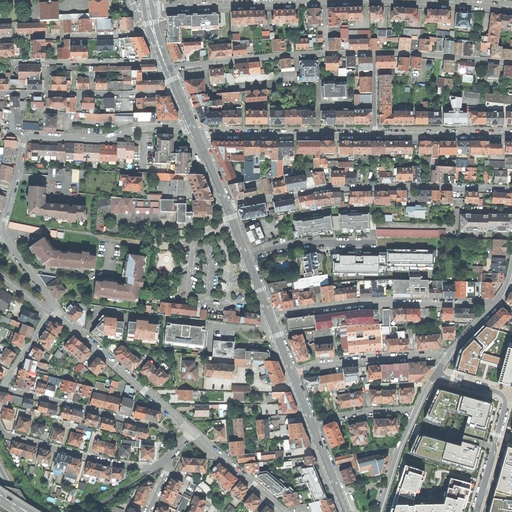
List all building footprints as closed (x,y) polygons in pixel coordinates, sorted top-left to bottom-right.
[(90,13),(90,19),(91,19),(95,19),(97,19),(108,19),(108,14),(107,14),(107,2),(89,2),(90,13)] [(51,21),(57,20),(59,20),(58,14),(58,3),(39,3),(40,21),(43,21),(46,21),(51,21)] [(369,8),(370,20),(384,20),(383,12),(381,12),(381,7),(374,7),(369,8)] [(348,19),(347,8),(335,8),(328,9),(328,27),(340,27),(339,19),(348,19)] [(362,21),(362,8),(355,8),(347,8),(348,19),(348,21),(362,21)] [(391,20),(404,21),(405,8),(399,8),(394,8),(394,13),(391,12),(391,20)] [(411,9),(405,8),(404,21),(417,22),(418,14),(416,14),(416,9),(411,9)] [(314,27),(317,27),(317,26),(320,25),(320,19),(321,19),(321,14),(320,14),(320,9),(313,10),(308,10),(308,15),(307,15),(307,18),(308,18),(308,26),(309,26),(314,26),(314,27)] [(272,24),(285,23),(284,10),(278,11),(274,11),(274,17),(272,17),(272,24)] [(295,16),(295,10),(289,10),(284,10),(285,23),(291,23),(297,23),(297,16),(295,16)] [(425,22),(437,23),(438,10),(432,10),(428,10),(427,16),(425,15),(425,22)] [(438,10),(437,23),(450,24),(450,17),(448,17),(449,11),(443,11),(438,10)] [(264,17),(264,11),(259,11),(253,12),(254,24),(267,24),(266,17),(264,17)] [(254,25),(254,24),(253,12),(243,12),(231,13),(231,26),(254,25)] [(455,14),(455,28),(470,29),(470,24),(471,24),(471,20),(471,15),(466,14),(466,13),(463,13),(460,13),(460,14),(455,14)] [(192,28),(192,30),(219,29),(218,14),(212,14),(211,15),(210,17),(208,17),(207,15),(206,15),(202,15),(191,15),(192,28)] [(499,31),(500,28),(501,15),(496,14),(491,14),(489,30),(499,31)] [(192,28),(191,15),(173,16),(173,17),(170,17),(169,18),(169,20),(167,20),(167,25),(167,26),(167,27),(167,32),(167,35),(167,39),(170,39),(170,44),(176,43),(181,43),(180,26),(185,26),(185,29),(192,28)] [(511,29),(511,21),(511,22),(511,20),(511,16),(507,16),(501,15),(500,28),(511,29)] [(120,29),(120,31),(126,31),(133,31),(133,18),(123,18),(120,18),(120,27),(120,29)] [(91,32),(91,19),(90,19),(79,20),(80,32),(86,32),(91,32)] [(104,32),(110,31),(110,19),(108,19),(97,19),(97,32),(104,32)] [(32,24),(32,34),(40,33),(46,33),(46,26),(46,23),(43,23),(40,23),(32,24)] [(25,34),(32,34),(32,24),(19,25),(17,25),(18,29),(18,34),(25,34)] [(0,34),(4,35),(11,34),(11,30),(11,25),(0,25),(0,34)] [(315,35),(317,35),(317,27),(314,27),(314,26),(309,26),(309,35),(315,35)] [(404,29),(403,36),(412,36),(417,37),(420,37),(421,30),(404,29)] [(499,31),(489,30),(488,33),(487,41),(487,44),(489,44),(492,44),(497,45),(498,45),(499,31)] [(437,31),(436,38),(437,38),(442,39),(445,39),(450,40),(450,32),(437,31)] [(140,58),(149,54),(145,45),(142,38),(131,38),(134,46),(140,58)] [(400,38),(399,49),(405,50),(409,50),(410,39),(400,38)] [(296,39),(296,49),(303,49),(309,49),(309,48),(308,39),(296,39)] [(329,39),(329,50),(334,50),(340,50),(340,47),(340,43),(340,41),(340,39),(329,39)] [(273,40),(273,51),(279,51),(284,51),(284,44),(284,42),(284,40),(273,40)] [(370,40),(370,50),(374,50),(379,50),(379,44),(379,40),(370,40)] [(420,40),(419,51),(423,51),(428,52),(429,43),(429,42),(429,40),(424,40),(420,40)] [(31,41),(31,60),(37,60),(45,59),(45,49),(40,49),(40,47),(45,47),(45,45),(45,41),(31,41)] [(98,41),(98,51),(104,51),(113,51),(112,41),(108,41),(98,41)] [(349,49),(349,50),(359,50),(367,50),(367,41),(348,41),(349,42),(349,49)] [(450,42),(445,41),(444,53),(448,54),(452,54),(453,44),(454,42),(450,42)] [(171,54),(175,62),(183,59),(176,43),(170,44),(168,44),(166,44),(171,54)] [(487,46),(489,47),(489,44),(487,44),(481,43),(480,50),(486,51),(487,46)] [(2,45),(2,56),(3,56),(4,58),(7,58),(7,57),(7,56),(10,56),(13,56),(13,55),(19,55),(19,48),(16,48),(16,46),(13,46),(13,44),(2,44),(2,45)] [(208,46),(209,59),(221,58),(232,57),(231,44),(208,46)] [(462,45),(453,44),(452,54),(456,54),(461,55),(462,45)] [(233,47),(234,56),(240,56),(246,55),(246,47),(245,45),(242,46),(233,47)] [(87,47),(70,47),(70,49),(70,59),(78,59),(87,59),(87,47)] [(497,47),(491,47),(490,58),(496,58),(500,59),(502,48),(497,47)] [(62,59),(67,59),(67,49),(64,49),(62,49),(59,49),(59,48),(58,48),(58,59),(62,59)] [(502,49),(501,59),(506,59),(510,60),(511,50),(505,49),(502,49)] [(346,58),(346,68),(355,68),(355,57),(349,58),(346,58)] [(376,57),(376,68),(391,68),(394,68),(394,57),(384,57),(376,57)] [(338,63),(338,58),(332,58),(325,58),(326,70),(334,70),(338,70),(338,63)] [(397,70),(398,70),(398,71),(402,71),(406,71),(407,71),(408,59),(404,59),(399,58),(397,70)] [(412,58),(411,68),(417,68),(417,69),(420,70),(421,59),(416,58),(412,58)] [(280,60),(281,69),(290,68),(290,63),(290,59),(285,60),(280,60)] [(299,78),(299,82),(301,82),(318,81),(318,65),(316,65),(316,63),(313,61),(306,61),(300,61),(301,61),(302,66),(300,66),(300,78),(299,78)] [(451,73),(453,73),(453,71),(454,64),(454,62),(449,61),(444,61),(443,72),(451,73)] [(467,63),(461,62),(461,64),(460,72),(460,73),(466,74),(467,70),(474,71),(475,64),(467,63)] [(233,70),(233,73),(233,76),(248,75),(247,64),(243,64),(235,65),(235,70),(233,70)] [(372,70),(372,64),(358,64),(358,70),(358,72),(366,72),(368,72),(368,70),(372,70)] [(28,80),(40,80),(40,74),(40,65),(19,65),(19,80),(20,80),(25,80),(28,80)] [(489,65),(487,77),(498,78),(498,75),(498,71),(499,66),(493,66),(489,65)] [(504,67),(503,76),(510,77),(510,78),(511,78),(511,67),(508,67),(504,67)] [(209,70),(211,84),(224,83),(223,77),(225,77),(224,74),(223,74),(222,69),(215,70),(209,70)] [(136,81),(141,81),(141,76),(141,71),(132,71),(132,77),(132,81),(136,81)] [(408,76),(407,85),(414,85),(415,76),(411,76),(412,72),(408,71),(408,76)] [(227,85),(234,85),(233,76),(233,73),(226,74),(227,85)] [(391,80),(391,76),(379,76),(379,81),(379,87),(390,87),(390,80),(391,80)] [(52,77),(52,90),(58,90),(66,90),(66,81),(65,81),(65,78),(52,77)] [(83,89),(89,89),(89,79),(81,78),(79,78),(78,78),(77,89),(83,89)] [(360,78),(360,93),(371,93),(371,84),(372,78),(366,78),(360,78)] [(101,89),(107,89),(107,81),(107,79),(99,79),(97,79),(95,79),(95,90),(99,90),(99,89),(101,89)] [(443,79),(442,88),(443,89),(452,90),(453,81),(443,79)] [(28,80),(28,90),(34,90),(41,90),(41,80),(40,80),(28,80)] [(188,91),(190,96),(205,95),(204,80),(186,81),(184,84),(188,91)] [(136,81),(136,90),(150,90),(163,90),(164,87),(163,84),(162,81),(141,81),(136,81)] [(322,87),(322,100),(322,98),(327,98),(327,99),(342,99),(342,98),(347,97),(347,99),(346,82),(334,83),(334,81),(331,81),(323,82),(323,87),(322,87)] [(390,87),(379,87),(379,97),(379,102),(379,106),(391,106),(391,87),(390,87)] [(245,92),(245,95),(246,102),(257,102),(267,101),(267,95),(266,90),(262,90),(262,93),(259,94),(259,92),(258,92),(258,91),(254,91),(254,93),(253,93),(253,94),(250,94),(250,91),(245,92)] [(465,91),(464,97),(479,99),(480,93),(465,91)] [(222,94),(222,101),(237,101),(239,101),(239,92),(222,94)] [(511,96),(486,93),(486,101),(511,103),(511,96)] [(193,103),(195,108),(208,107),(210,107),(222,106),(222,101),(217,102),(205,102),(207,101),(207,100),(208,100),(208,98),(207,98),(206,95),(205,95),(190,96),(193,103)] [(372,95),(359,95),(359,105),(365,105),(365,106),(366,107),(372,107),(372,95)] [(452,109),(453,109),(453,108),(459,108),(459,109),(461,109),(462,98),(449,96),(450,100),(451,100),(452,109)] [(176,120),(178,118),(171,102),(169,97),(156,98),(157,106),(158,113),(158,120),(176,120)] [(10,98),(10,107),(19,108),(19,98),(14,98),(10,98)] [(32,98),(31,107),(40,108),(43,108),(44,98),(37,98),(32,98)] [(60,107),(66,108),(66,98),(57,98),(49,98),(48,107),(54,108),(54,109),(60,110),(60,107)] [(86,109),(94,109),(94,99),(88,98),(82,98),(82,103),(82,106),(82,109),(86,109)] [(156,98),(146,99),(147,106),(157,106),(156,98)] [(104,99),(104,109),(109,109),(114,109),(114,99),(109,99),(104,99)] [(136,99),(137,114),(147,114),(147,112),(147,106),(146,99),(136,99)] [(391,106),(379,106),(379,112),(379,118),(379,123),(381,124),(387,124),(393,124),(393,115),(390,115),(391,106)] [(195,108),(201,123),(204,124),(212,124),(222,125),(222,113),(208,113),(208,109),(208,107),(195,108)] [(459,125),(467,125),(467,112),(459,112),(459,109),(459,108),(453,108),(453,109),(453,112),(443,111),(443,124),(455,124),(455,125),(459,125)] [(335,112),(335,124),(343,125),(354,125),(354,112),(347,112),(347,109),(343,109),(343,112),(335,112)] [(245,112),(245,125),(256,125),(267,125),(267,112),(264,112),(264,110),(261,110),(261,112),(251,112),(251,111),(248,111),(248,112),(245,112)] [(321,112),(321,120),(323,120),(323,124),(329,124),(335,124),(335,112),(335,110),(330,110),(330,112),(321,112)] [(222,113),(222,125),(224,125),(232,125),(241,125),(241,112),(234,112),(234,111),(229,111),(229,112),(227,112),(226,113),(222,113)] [(284,112),(284,124),(292,124),(301,124),(301,112),(296,112),(296,111),(291,111),(291,112),(284,112)] [(301,112),(301,124),(307,125),(315,124),(315,113),(309,113),(309,111),(301,111),(301,112)] [(354,112),(354,125),(361,125),(369,125),(372,122),(372,111),(359,111),(354,111),(354,112)] [(284,124),(284,112),(281,112),(271,112),(270,112),(271,124),(275,124),(275,125),(277,125),(280,125),(280,124),(284,124)] [(393,115),(393,124),(402,125),(413,125),(413,112),(393,112),(393,115)] [(478,124),(486,124),(486,113),(486,112),(470,112),(470,119),(472,119),(472,124),(478,124)] [(416,113),(416,124),(421,124),(427,124),(428,113),(416,113)] [(428,113),(427,124),(435,125),(441,125),(441,113),(428,113)] [(493,113),(486,113),(486,124),(494,124),(503,124),(503,113),(497,113),(493,113)] [(137,114),(133,114),(133,121),(133,122),(143,122),(153,123),(155,120),(155,114),(152,114),(148,114),(147,114),(137,114)] [(43,127),(43,131),(50,131),(56,131),(57,115),(46,115),(45,127),(43,127)] [(169,164),(168,174),(170,174),(183,175),(186,175),(189,175),(189,167),(191,167),(192,162),(192,158),(189,158),(189,154),(184,154),(184,150),(178,149),(178,151),(177,151),(177,154),(173,154),(174,136),(158,135),(157,152),(156,152),(155,164),(169,164)] [(211,145),(218,161),(229,161),(229,155),(229,153),(229,142),(220,142),(213,142),(211,145)] [(244,155),(244,142),(235,142),(235,150),(242,150),(242,155),(244,155)] [(244,155),(244,156),(253,156),(253,154),(260,154),(260,142),(251,142),(244,142),(244,155)] [(260,142),(260,154),(260,161),(264,161),(264,157),(264,156),(265,155),(272,155),(272,161),(273,161),(278,161),(278,160),(278,142),(269,142),(260,142)] [(285,142),(278,142),(278,160),(281,160),(281,156),(282,154),(286,154),(288,154),(289,154),(290,156),(290,160),(294,160),(294,142),(285,142)] [(315,155),(315,159),(320,159),(320,154),(320,142),(308,142),(298,142),(297,153),(313,153),(315,155)] [(326,142),(320,142),(320,154),(334,154),(334,142),(326,142)] [(353,154),(353,142),(345,142),(340,142),(340,154),(350,154),(350,156),(349,156),(349,160),(353,160),(353,154)] [(371,154),(371,142),(362,142),(353,142),(353,154),(371,154)] [(375,155),(375,154),(385,154),(385,142),(378,142),(371,142),(371,154),(371,155),(375,155)] [(385,142),(385,154),(397,154),(397,142),(391,142),(385,142)] [(404,142),(397,142),(397,154),(412,154),(412,142),(404,142)] [(431,153),(431,142),(424,142),(419,142),(419,153),(420,153),(420,154),(422,154),(422,153),(431,153)] [(439,148),(439,155),(445,155),(445,157),(448,157),(448,155),(456,155),(456,142),(447,142),(439,142),(439,148)] [(458,142),(458,154),(460,154),(460,152),(468,153),(470,153),(470,142),(463,142),(458,142)] [(470,153),(470,154),(489,154),(489,144),(489,142),(480,142),(470,142),(470,153)] [(121,143),(117,143),(117,146),(117,158),(125,159),(126,143),(121,143)] [(126,143),(125,159),(134,159),(134,152),(134,146),(134,143),(129,143),(126,143)] [(65,159),(66,144),(61,144),(57,144),(57,146),(57,157),(57,160),(65,160),(65,159)] [(65,159),(74,160),(75,144),(70,144),(66,144),(65,159)] [(79,144),(75,144),(74,160),(83,160),(83,145),(83,144),(79,144)] [(495,144),(489,144),(489,154),(501,154),(501,144),(495,144)] [(83,161),(91,161),(92,145),(88,145),(83,145),(83,160),(83,161)] [(100,161),(100,146),(96,145),(92,145),(91,161),(100,161)] [(100,161),(108,161),(109,145),(105,145),(100,145),(100,146),(100,161)] [(109,145),(108,161),(117,161),(117,158),(117,146),(113,146),(109,145)] [(3,148),(3,155),(14,156),(16,156),(16,152),(16,148),(4,148),(3,148)] [(244,156),(244,161),(244,173),(244,175),(244,179),(244,182),(260,179),(260,175),(253,175),(253,168),(253,156),(244,156)] [(222,171),(226,182),(236,178),(229,161),(218,161),(222,171)] [(3,165),(2,165),(0,170),(0,172),(12,175),(13,171),(14,168),(11,167),(3,165)] [(465,168),(465,179),(470,179),(475,179),(476,169),(465,168)] [(304,175),(305,180),(309,180),(308,177),(314,176),(314,174),(315,174),(315,172),(317,172),(316,169),(314,170),(303,172),(304,175)] [(397,175),(397,180),(404,180),(412,180),(412,169),(397,169),(397,175)] [(332,171),(332,184),(337,184),(345,184),(345,174),(345,171),(341,171),(337,171),(332,171)] [(432,182),(436,182),(442,183),(442,173),(442,172),(436,171),(432,171),(432,182)] [(495,171),(494,182),(500,182),(507,183),(507,182),(507,176),(507,171),(495,171)] [(12,175),(0,172),(0,179),(1,180),(10,182),(11,179),(12,175)] [(314,174),(314,176),(316,186),(321,185),(326,184),(324,172),(317,173),(317,172),(315,172),(315,174),(314,174)] [(356,183),(356,173),(347,174),(345,174),(345,184),(350,184),(356,183)] [(380,173),(380,183),(386,183),(393,183),(392,173),(389,173),(380,173)] [(186,175),(197,201),(210,201),(214,201),(208,186),(203,175),(189,175),(186,175)] [(288,178),(284,179),(285,181),(287,191),(296,190),(306,188),(305,180),(304,175),(288,178)] [(123,181),(123,191),(141,192),(141,187),(142,182),(142,178),(129,178),(129,176),(121,176),(120,181),(123,181)] [(263,179),(266,195),(272,194),(269,178),(265,178),(263,179)] [(171,181),(171,194),(182,194),(182,187),(183,181),(171,181)] [(281,192),(287,191),(285,181),(273,183),(275,193),(281,192)] [(231,192),(233,198),(237,197),(237,200),(245,199),(244,197),(257,195),(256,188),(245,190),(243,183),(228,185),(231,192)] [(30,214),(44,216),(45,204),(46,188),(43,188),(33,187),(29,187),(29,193),(28,201),(29,201),(28,209),(31,209),(30,214)] [(381,192),(375,192),(375,206),(389,205),(389,203),(389,199),(389,191),(381,192)] [(401,191),(397,191),(397,199),(397,202),(402,202),(406,202),(406,191),(401,191)] [(418,201),(428,201),(431,201),(431,200),(431,191),(424,191),(418,191),(418,201)] [(442,203),(450,203),(452,203),(452,198),(452,192),(447,191),(442,191),(442,203)] [(321,194),(313,195),(315,205),(315,206),(334,204),(332,192),(326,193),(321,194)] [(338,203),(341,203),(341,201),(340,192),(336,192),(332,192),(334,204),(338,203)] [(356,192),(350,192),(351,204),(353,204),(353,203),(364,203),(364,192),(356,192)] [(466,192),(466,202),(468,202),(478,203),(478,199),(478,192),(472,192),(466,192)] [(493,193),(493,202),(505,203),(505,193),(498,193),(493,193)] [(299,198),(301,208),(311,206),(315,205),(313,195),(305,197),(299,198)] [(160,221),(160,218),(166,218),(166,211),(177,212),(177,204),(177,200),(161,199),(147,199),(139,199),(117,198),(111,198),(111,213),(118,213),(118,223),(134,223),(134,220),(160,221)] [(283,201),(274,202),(275,209),(276,214),(284,212),(284,211),(287,210),(290,210),(291,211),(295,210),(293,199),(283,201)] [(194,201),(193,213),(193,216),(193,217),(203,217),(203,214),(211,214),(211,210),(211,206),(210,206),(210,201),(197,201),(194,201)] [(45,204),(44,216),(44,217),(57,218),(57,219),(68,220),(67,222),(76,223),(76,220),(85,220),(86,207),(73,206),(73,208),(69,207),(69,206),(62,205),(45,204)] [(186,204),(177,204),(177,212),(177,223),(188,223),(189,216),(193,216),(193,213),(188,213),(186,213),(186,208),(186,204)] [(240,215),(241,220),(267,215),(265,204),(240,208),(239,211),(240,215)] [(406,207),(406,213),(408,213),(408,217),(415,217),(415,218),(424,218),(424,211),(426,211),(426,207),(412,207),(406,207)] [(341,214),(338,214),(338,216),(339,231),(341,231),(341,234),(354,233),(354,230),(355,230),(363,230),(363,233),(370,233),(369,213),(357,214),(357,210),(350,211),(350,213),(347,213),(347,211),(341,211),(341,214)] [(294,217),(295,220),(293,220),(295,231),(292,232),(293,239),(302,238),(302,236),(311,235),(311,237),(318,236),(318,234),(318,233),(325,232),(326,235),(332,234),(332,232),(333,231),(331,216),(331,215),(319,217),(318,214),(312,215),(312,217),(301,219),(301,216),(294,217)] [(488,215),(487,232),(511,231),(511,214),(500,215),(488,215)] [(487,232),(488,215),(477,215),(460,215),(460,232),(477,232),(487,232)] [(10,222),(8,228),(42,235),(43,229),(10,222)] [(248,237),(252,246),(265,241),(258,224),(245,229),(248,237)] [(58,267),(60,252),(58,252),(56,250),(52,249),(44,237),(29,248),(33,254),(34,253),(38,259),(42,265),(44,263),(45,265),(50,266),(50,268),(58,269),(58,267)] [(494,240),(493,254),(505,255),(505,248),(506,241),(494,240)] [(386,252),(386,267),(433,267),(433,250),(386,250),(386,252)] [(60,252),(58,267),(69,269),(80,270),(80,269),(94,271),(96,255),(89,255),(89,252),(82,251),(82,253),(67,251),(67,253),(60,252)] [(386,274),(386,267),(386,252),(377,251),(377,254),(371,254),(371,251),(361,251),(361,255),(357,255),(357,251),(347,251),(347,254),(337,253),(337,255),(330,255),(330,261),(332,261),(332,273),(386,274)] [(302,263),(303,271),(313,269),(317,269),(318,269),(317,264),(316,254),(316,253),(301,255),(302,263)] [(125,285),(139,286),(140,287),(145,257),(128,254),(126,262),(125,267),(124,277),(126,277),(125,285)] [(493,258),(492,272),(504,273),(505,265),(505,259),(493,258)] [(409,271),(409,281),(420,280),(420,271),(409,271)] [(479,272),(478,282),(479,282),(483,282),(493,283),(493,277),(484,277),(484,273),(483,272),(479,272)] [(493,277),(493,283),(494,283),(503,283),(503,279),(503,273),(493,273),(493,277)] [(293,280),(295,289),(298,289),(313,287),(319,286),(328,284),(327,274),(318,276),(312,277),(304,278),(293,280)] [(47,286),(57,280),(55,277),(38,275),(47,286)] [(137,299),(139,286),(125,285),(117,283),(118,282),(110,280),(103,279),(103,281),(96,280),(94,296),(108,298),(122,300),(134,301),(134,298),(137,299)] [(55,298),(58,298),(65,291),(57,280),(47,286),(50,291),(55,298)] [(409,281),(393,280),(393,285),(392,297),(400,297),(410,296),(409,281)] [(409,281),(410,296),(426,296),(428,296),(428,290),(428,284),(428,280),(420,280),(409,281)] [(362,290),(371,289),(371,286),(371,281),(365,281),(365,288),(362,288),(362,290)] [(443,283),(443,281),(433,281),(433,290),(428,290),(428,296),(428,297),(436,297),(441,297),(441,283),(443,283)] [(455,284),(454,297),(465,297),(465,282),(455,281),(455,284)] [(269,289),(271,295),(280,292),(282,292),(280,288),(285,287),(284,282),(267,284),(269,289)] [(468,282),(465,282),(465,297),(469,298),(474,298),(474,287),(468,286),(468,282)] [(483,282),(482,298),(493,298),(493,290),(494,283),(493,283),(483,282)] [(354,287),(345,288),(346,300),(351,299),(357,298),(355,284),(354,285),(354,287)] [(443,286),(443,297),(449,297),(454,297),(455,284),(453,284),(453,286),(443,286)] [(321,288),(323,302),(329,302),(335,301),(333,287),(333,286),(332,287),(321,288)] [(371,289),(372,297),(377,297),(384,296),(383,288),(381,288),(375,288),(374,286),(371,286),(371,289)] [(308,305),(316,304),(314,294),(313,287),(298,289),(299,295),(301,306),(308,305)] [(333,287),(335,301),(341,300),(346,300),(345,288),(335,289),(335,287),(333,287)] [(372,297),(371,289),(362,290),(362,298),(366,298),(372,297)] [(1,291),(0,292),(0,307),(4,311),(9,304),(12,298),(1,291)] [(276,307),(278,309),(292,307),(291,300),(288,300),(288,295),(286,295),(285,291),(282,292),(280,292),(271,295),(274,302),(276,307)] [(161,303),(161,308),(160,312),(165,312),(170,313),(171,304),(166,303),(161,303)] [(171,313),(174,313),(184,315),(185,305),(172,304),(171,313)] [(191,306),(185,305),(184,315),(196,316),(197,307),(191,306)] [(75,306),(67,314),(71,317),(75,321),(83,313),(75,306)] [(498,311),(494,315),(503,324),(511,317),(502,307),(498,311)] [(453,320),(453,308),(448,308),(443,308),(442,319),(453,320)] [(37,321),(39,316),(22,309),(18,320),(34,326),(37,321)] [(393,321),(406,320),(406,309),(399,309),(393,309),(393,321)] [(406,321),(420,321),(420,313),(419,313),(419,309),(412,309),(406,309),(406,320),(406,321)] [(456,309),(456,317),(473,318),(473,313),(473,309),(456,309)] [(224,315),(223,322),(240,323),(240,322),(240,318),(235,317),(234,316),(234,312),(224,311),(224,315)] [(244,318),(244,323),(260,325),(260,320),(259,316),(257,315),(245,313),(244,318)] [(1,315),(0,318),(0,321),(10,325),(10,323),(12,320),(1,315)] [(485,324),(488,327),(490,328),(492,326),(494,328),(498,329),(503,324),(494,315),(490,319),(485,324)] [(120,335),(122,335),(124,322),(116,321),(117,318),(105,317),(90,334),(94,338),(99,342),(101,339),(102,338),(104,335),(106,335),(108,335),(120,337),(120,335)] [(129,338),(133,338),(138,339),(142,339),(155,341),(155,338),(157,338),(158,325),(148,324),(148,322),(144,322),(143,320),(136,320),(136,322),(129,321),(127,335),(129,336),(129,338)] [(45,330),(55,337),(62,327),(59,325),(56,323),(55,322),(54,324),(50,322),(45,330)] [(164,344),(203,348),(205,328),(166,323),(164,344)] [(22,327),(21,330),(19,334),(25,336),(29,338),(32,333),(33,328),(23,324),(22,327)] [(357,325),(346,326),(348,352),(349,353),(371,351),(381,350),(379,324),(357,325)] [(340,327),(342,353),(348,352),(346,326),(340,327)] [(9,330),(1,327),(0,330),(0,335),(6,337),(9,330)] [(442,331),(443,340),(453,339),(454,338),(453,335),(455,334),(455,331),(455,327),(449,327),(442,328),(442,331)] [(462,351),(456,372),(475,376),(480,359),(481,356),(483,353),(496,339),(499,331),(486,327),(462,351)] [(331,334),(331,328),(316,330),(313,330),(313,337),(331,334)] [(39,340),(41,341),(43,342),(42,345),(48,349),(55,337),(45,330),(42,335),(39,340)] [(23,342),(25,336),(19,334),(16,333),(12,342),(21,346),(23,342)] [(293,351),(305,346),(303,342),(304,341),(301,335),(296,337),(295,335),(292,337),(292,338),(288,340),(291,345),(293,351)] [(428,337),(429,349),(434,349),(440,348),(440,344),(441,344),(440,335),(432,335),(432,336),(428,336),(428,337)] [(68,343),(64,347),(73,355),(82,344),(77,340),(73,336),(70,340),(69,340),(67,343),(68,343)] [(417,345),(417,350),(423,349),(429,349),(428,337),(424,337),(424,336),(416,336),(417,341),(416,341),(416,345),(417,345)] [(387,348),(387,352),(393,352),(399,351),(398,340),(398,339),(387,340),(387,345),(386,345),(386,348),(387,348)] [(398,340),(399,351),(403,351),(409,351),(408,339),(404,339),(398,340)] [(263,361),(272,361),(270,356),(266,345),(263,347),(262,350),(262,351),(259,351),(259,350),(237,349),(235,349),(235,350),(234,350),(234,342),(224,341),(213,341),(212,357),(234,359),(252,360),(263,361)] [(511,342),(508,342),(504,359),(502,366),(497,383),(511,386),(511,342)] [(314,350),(315,358),(324,357),(333,356),(332,343),(328,343),(328,345),(318,346),(318,344),(314,345),(314,350)] [(86,348),(82,344),(73,355),(82,362),(85,358),(86,359),(88,356),(91,352),(86,348)] [(115,356),(117,358),(123,363),(131,354),(123,347),(121,346),(116,351),(113,354),(115,356)] [(301,360),(302,362),(305,361),(305,360),(310,358),(305,346),(293,351),(295,356),(297,362),(301,360)] [(32,350),(29,355),(37,361),(38,361),(44,353),(34,347),(32,350)] [(0,358),(9,365),(12,360),(16,354),(6,348),(2,355),(0,354),(0,358)] [(58,350),(54,356),(59,359),(63,354),(58,350)] [(481,356),(480,359),(502,366),(504,359),(483,353),(481,356)] [(131,354),(123,363),(127,367),(132,371),(134,367),(135,368),(141,361),(135,357),(131,354)] [(97,357),(88,368),(97,375),(100,371),(101,372),(103,369),(102,369),(106,365),(101,361),(97,357)] [(37,362),(26,359),(26,362),(25,364),(24,370),(29,371),(34,372),(35,369),(36,364),(37,362)] [(234,359),(234,366),(252,367),(252,360),(234,359)] [(187,376),(186,378),(196,379),(197,373),(197,367),(196,367),(194,367),(195,362),(183,361),(182,375),(182,376),(187,376)] [(264,365),(258,367),(262,376),(259,377),(261,381),(263,380),(265,384),(271,382),(273,386),(285,381),(281,372),(277,362),(272,361),(263,361),(264,365)] [(143,369),(140,372),(145,376),(149,379),(157,370),(154,367),(148,362),(143,368),(143,369)] [(408,383),(425,382),(436,367),(426,367),(426,362),(416,363),(407,364),(408,383)] [(74,371),(79,372),(84,367),(81,364),(81,365),(79,364),(75,368),(76,368),(74,371)] [(212,376),(213,365),(207,364),(205,364),(205,370),(204,376),(212,376)] [(406,383),(408,383),(407,364),(392,365),(380,366),(381,378),(381,383),(381,384),(382,384),(389,384),(399,383),(406,383)] [(213,365),(212,376),(233,378),(234,372),(234,366),(229,366),(218,365),(213,365)] [(381,378),(380,366),(375,366),(372,366),(368,367),(369,371),(368,371),(368,380),(376,379),(381,378)] [(343,373),(344,381),(359,379),(358,378),(357,367),(349,368),(343,369),(343,373)] [(27,378),(29,371),(24,370),(20,369),(19,373),(18,378),(27,380),(27,378)] [(157,370),(149,379),(152,382),(154,384),(156,385),(156,386),(157,386),(158,386),(159,385),(160,384),(160,383),(161,382),(163,384),(166,380),(169,377),(164,372),(162,374),(157,370)] [(319,377),(321,392),(332,390),(336,389),(345,388),(344,381),(343,373),(319,377)] [(57,378),(49,376),(47,383),(47,385),(55,387),(56,385),(55,385),(57,378)] [(310,394),(321,392),(319,377),(318,377),(304,379),(307,386),(310,394)] [(27,380),(18,378),(15,387),(20,388),(25,389),(27,382),(27,380)] [(77,383),(63,380),(62,383),(60,390),(65,392),(74,394),(77,383)] [(112,380),(110,387),(114,388),(117,389),(118,382),(112,380)] [(94,388),(93,393),(108,396),(109,389),(104,388),(105,384),(96,382),(95,384),(94,388)] [(47,385),(40,383),(38,383),(36,392),(40,393),(45,394),(47,385)] [(90,398),(93,387),(82,384),(81,387),(79,395),(84,396),(90,398)] [(55,387),(47,385),(45,394),(49,395),(53,396),(55,387)] [(399,389),(399,403),(403,403),(405,403),(406,403),(408,403),(409,403),(410,402),(411,401),(411,397),(412,397),(412,394),(414,394),(414,389),(412,389),(399,389)] [(192,390),(175,390),(175,394),(180,394),(179,397),(179,400),(191,401),(192,390)] [(380,404),(383,404),(382,391),(382,390),(369,390),(369,399),(371,399),(371,404),(372,404),(373,405),(375,405),(377,404),(380,404)] [(382,391),(383,404),(385,404),(387,404),(388,404),(392,404),(393,404),(394,403),(394,399),(396,399),(395,390),(382,391)] [(415,438),(409,451),(415,452),(414,455),(429,459),(429,456),(454,463),(453,466),(471,471),(473,471),(474,470),(483,439),(488,419),(492,406),(492,404),(490,403),(465,396),(449,392),(439,390),(437,390),(436,391),(432,401),(433,401),(432,404),(431,403),(428,409),(425,415),(427,416),(426,420),(437,425),(439,422),(441,423),(447,410),(451,411),(452,409),(465,412),(464,415),(470,417),(467,428),(464,428),(463,435),(448,431),(445,442),(419,435),(418,438),(415,438)] [(360,407),(361,406),(362,405),(361,400),(363,400),(361,391),(352,393),(349,394),(351,406),(353,406),(356,406),(357,406),(357,407),(358,407),(359,407),(360,407)] [(0,392),(0,402),(4,404),(6,404),(6,401),(8,395),(8,394),(5,394),(0,393),(0,392)] [(243,392),(234,392),(234,401),(243,401),(243,392)] [(96,405),(105,408),(108,396),(93,393),(91,400),(90,404),(96,405)] [(282,403),(293,402),(291,398),(289,393),(272,393),(272,397),(279,397),(279,403),(282,403)] [(347,407),(351,406),(349,394),(337,396),(338,399),(337,399),(338,403),(339,403),(339,405),(338,406),(338,407),(339,408),(339,409),(340,409),(341,409),(342,409),(343,408),(344,408),(347,407)] [(11,402),(23,405),(24,398),(13,396),(11,402)] [(112,397),(108,396),(105,408),(111,409),(117,411),(119,404),(120,399),(112,397)] [(28,399),(24,398),(23,405),(22,407),(31,409),(33,400),(28,399)] [(121,405),(119,413),(124,414),(129,416),(133,400),(123,398),(122,400),(121,405)] [(41,411),(47,413),(49,404),(44,403),(40,402),(38,411),(41,411)] [(295,412),(296,411),(295,406),(293,402),(282,403),(283,413),(295,412)] [(51,414),(53,414),(55,415),(57,406),(53,405),(49,404),(47,413),(50,414),(51,414)] [(195,409),(195,413),(202,413),(202,416),(209,416),(208,410),(208,405),(195,405),(195,409)] [(136,406),(134,417),(138,418),(145,420),(148,409),(136,406)] [(13,410),(3,408),(2,411),(1,418),(5,419),(10,420),(11,417),(13,418),(14,414),(12,413),(13,410)] [(68,409),(63,408),(61,417),(63,417),(68,419),(71,420),(73,411),(68,409)] [(148,409),(145,420),(151,421),(157,423),(157,421),(159,422),(161,413),(159,411),(148,408),(148,409)] [(73,411),(71,420),(73,420),(79,422),(80,422),(83,413),(78,412),(73,411)] [(88,414),(85,424),(88,424),(96,426),(99,417),(93,416),(88,414)] [(16,429),(21,430),(28,432),(28,428),(29,429),(30,424),(31,420),(20,417),(18,423),(16,429)] [(108,420),(103,418),(100,428),(114,431),(115,427),(115,425),(114,425),(114,421),(108,420)] [(244,441),(244,439),(242,418),(233,419),(235,442),(243,441),(244,441)] [(386,419),(386,434),(387,434),(387,432),(389,432),(397,432),(397,431),(397,427),(399,427),(398,423),(397,424),(397,419),(396,419),(396,418),(392,418),(391,418),(391,419),(390,419),(388,419),(386,419)] [(375,420),(374,420),(374,425),(374,429),(375,434),(386,434),(386,419),(382,419),(380,419),(375,419),(375,420)] [(326,437),(330,447),(343,442),(339,433),(338,433),(337,431),(339,430),(336,423),(334,422),(324,426),(323,428),(326,437)] [(352,439),(353,444),(362,443),(362,444),(367,443),(364,429),(367,429),(365,422),(360,423),(354,425),(351,426),(349,426),(351,433),(350,434),(351,439),(352,439)] [(35,423),(32,433),(33,433),(33,434),(34,435),(35,436),(36,436),(37,435),(37,434),(39,435),(40,435),(41,434),(43,434),(43,432),(45,426),(35,423)] [(288,434),(288,440),(295,439),(307,437),(304,430),(301,423),(291,424),(288,424),(289,430),(289,434),(288,434)] [(131,425),(126,424),(123,434),(135,437),(135,436),(137,427),(131,425)] [(143,428),(137,427),(135,436),(137,437),(146,439),(146,436),(148,436),(149,433),(147,433),(148,430),(143,428)] [(53,428),(50,439),(53,440),(57,440),(57,441),(57,442),(60,442),(61,441),(62,442),(63,438),(64,435),(64,434),(64,431),(62,430),(53,428)] [(214,434),(215,440),(220,439),(225,439),(225,438),(224,428),(214,429),(214,434)] [(71,433),(69,443),(73,445),(80,446),(81,442),(82,439),(81,439),(82,435),(75,434),(71,433)] [(296,448),(310,447),(309,442),(307,437),(295,439),(295,443),(296,448)] [(98,451),(103,452),(106,442),(101,441),(96,440),(93,450),(98,451)] [(120,446),(119,456),(120,456),(120,457),(121,458),(122,458),(123,458),(124,457),(124,456),(126,457),(128,457),(128,455),(130,455),(130,451),(133,451),(133,447),(135,447),(136,442),(134,442),(121,440),(120,446)] [(13,441),(10,452),(22,456),(25,445),(19,443),(13,441)] [(230,449),(231,456),(238,455),(244,454),(243,441),(235,442),(233,442),(229,442),(230,449)] [(106,442),(103,452),(108,453),(113,455),(116,445),(110,443),(106,442)] [(511,511),(511,444),(507,443),(494,493),(488,511),(511,511)] [(142,445),(141,458),(146,459),(152,459),(153,457),(154,458),(154,454),(153,454),(154,447),(146,446),(146,444),(143,444),(142,445)] [(31,446),(25,445),(22,456),(33,459),(34,455),(35,455),(36,452),(35,452),(36,448),(31,446)] [(40,449),(37,461),(49,464),(50,457),(49,457),(51,452),(45,450),(40,449)] [(279,460),(283,460),(282,451),(275,451),(274,451),(275,457),(275,461),(279,460)] [(244,454),(238,455),(238,458),(239,462),(254,460),(253,453),(244,454)] [(56,459),(54,467),(66,470),(70,457),(64,455),(58,454),(57,459),(56,459)] [(335,459),(337,464),(351,460),(353,469),(358,467),(356,460),(355,454),(350,455),(335,459)] [(387,454),(375,456),(380,474),(384,473),(387,465),(389,457),(389,456),(387,454)] [(375,455),(356,460),(358,467),(360,472),(369,470),(370,476),(380,474),(375,456),(375,455)] [(305,460),(306,466),(313,465),(317,464),(315,459),(314,456),(306,457),(306,460),(305,460)] [(76,459),(70,457),(66,470),(78,474),(79,469),(80,469),(81,466),(80,466),(82,460),(76,459)] [(297,461),(298,467),(306,466),(305,460),(306,460),(306,457),(296,458),(297,461)] [(181,471),(182,471),(186,471),(194,472),(195,459),(188,459),(183,458),(183,464),(181,464),(181,471)] [(201,472),(205,472),(206,472),(206,465),(205,465),(206,460),(200,459),(195,459),(194,472),(201,472)] [(86,469),(85,473),(89,474),(96,476),(99,465),(93,463),(88,462),(87,466),(86,466),(85,469),(86,469)] [(245,467),(245,471),(249,473),(259,472),(258,463),(245,464),(245,467)] [(212,476),(210,477),(213,480),(215,478),(215,479),(216,479),(219,482),(228,472),(223,468),(219,464),(215,468),(215,467),(214,467),(213,469),(213,470),(210,474),(210,475),(212,476)] [(104,466),(99,465),(96,476),(101,477),(100,480),(104,481),(105,478),(109,479),(112,470),(109,470),(110,467),(104,466)] [(320,501),(327,499),(324,493),(313,465),(306,466),(298,467),(301,476),(297,478),(299,484),(306,483),(314,502),(320,501)] [(391,509),(390,511),(462,511),(460,511),(463,503),(465,503),(465,501),(463,501),(465,492),(468,492),(469,490),(466,489),(468,483),(450,478),(447,491),(443,504),(414,505),(413,499),(417,489),(419,489),(422,481),(420,480),(421,476),(423,477),(425,472),(405,466),(398,487),(401,488),(394,509),(391,509)] [(113,468),(112,478),(116,478),(123,479),(123,471),(124,470),(124,469),(123,469),(122,469),(117,468),(113,468)] [(343,478),(345,485),(355,480),(350,468),(340,472),(343,478)] [(78,474),(66,470),(65,476),(76,480),(78,474)] [(263,486),(275,496),(282,495),(292,493),(267,471),(259,472),(249,473),(263,486)] [(222,485),(224,487),(227,489),(228,490),(231,486),(234,484),(233,483),(237,479),(232,475),(228,472),(219,482),(222,485)] [(166,488),(177,494),(183,483),(175,479),(174,481),(171,479),(169,483),(166,488)] [(140,487),(138,491),(148,496),(151,490),(154,484),(148,481),(140,486),(140,487)] [(203,481),(197,485),(203,491),(208,495),(212,489),(203,481)] [(239,482),(231,491),(237,496),(236,498),(239,500),(240,499),(245,494),(244,493),(248,489),(243,485),(239,482)] [(203,491),(197,485),(195,489),(193,494),(196,495),(200,497),(203,491)] [(53,493),(52,496),(55,497),(55,496),(59,497),(60,491),(61,490),(61,489),(57,488),(55,494),(53,493)] [(70,488),(69,494),(73,497),(75,497),(77,489),(70,488)] [(164,500),(172,504),(177,494),(166,488),(164,492),(161,497),(165,499),(164,500)] [(137,491),(132,502),(139,506),(140,504),(144,506),(146,501),(148,496),(138,491),(137,491)] [(252,493),(243,503),(252,511),(260,503),(259,501),(260,500),(256,496),(252,493)] [(299,505),(296,493),(292,493),(282,495),(283,500),(284,504),(286,506),(290,505),(290,507),(299,505)] [(219,494),(215,498),(220,503),(224,498),(219,494)] [(193,505),(191,509),(199,511),(201,511),(203,509),(205,506),(204,506),(206,501),(199,498),(195,497),(195,496),(191,504),(193,505)] [(177,511),(179,511),(182,511),(189,500),(184,497),(177,511)] [(327,499),(320,501),(324,511),(335,511),(330,499),(327,499)] [(312,511),(324,511),(320,501),(314,502),(311,503),(312,511)]
